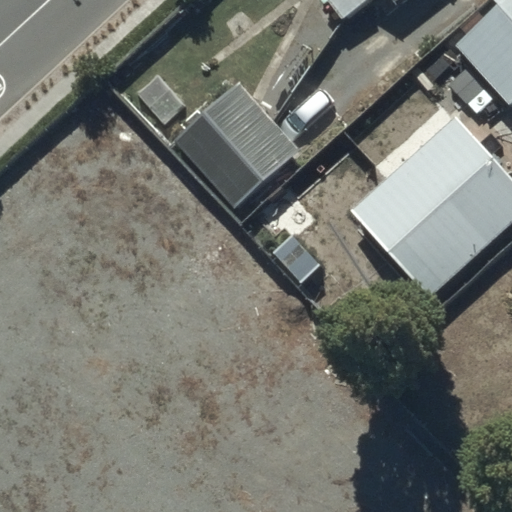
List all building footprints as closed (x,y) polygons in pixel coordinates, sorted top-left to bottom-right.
[(323,0),(345,27),(375,3),(372,0),(386,0),(397,13),(414,0),(323,0)] [(511,0),(501,0),(457,40),(510,99),(511,97),(511,0)] [(177,135),(237,203),(301,147),(241,79),(177,135)] [(89,398),(173,495),(219,455),(262,504),(378,404),(111,96),(0,192),(0,201),(135,357),(89,398)] [(511,174),(457,111),(352,202),(427,289),(511,215),(511,174)]
